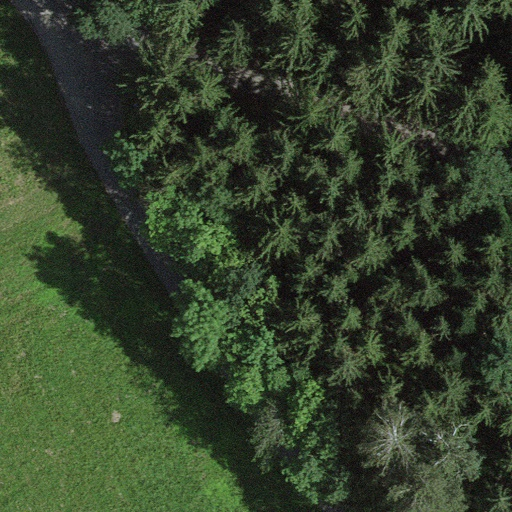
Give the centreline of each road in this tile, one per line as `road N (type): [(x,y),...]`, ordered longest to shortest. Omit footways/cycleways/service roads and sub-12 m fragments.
road 1 (residential): [(34,0),(81,67),(317,161),(511,219)]
road 2 (track): [(81,67),(99,127),(166,252),(281,434),(347,511)]
